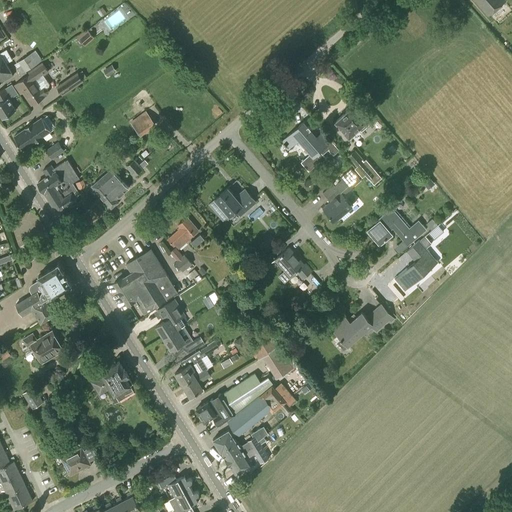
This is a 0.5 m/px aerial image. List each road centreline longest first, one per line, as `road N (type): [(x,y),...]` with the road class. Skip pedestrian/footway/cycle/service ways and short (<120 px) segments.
road 1 (residential): [(189,439),(79,265)]
road 2 (unclassified): [(79,265),(229,130)]
road 3 (unclassified): [(229,130),(378,0)]
road 4 (residential): [(334,260),(229,130)]
road 5 (residential): [(189,439),(54,511)]
road 6 (residential): [(79,265),(0,138)]
